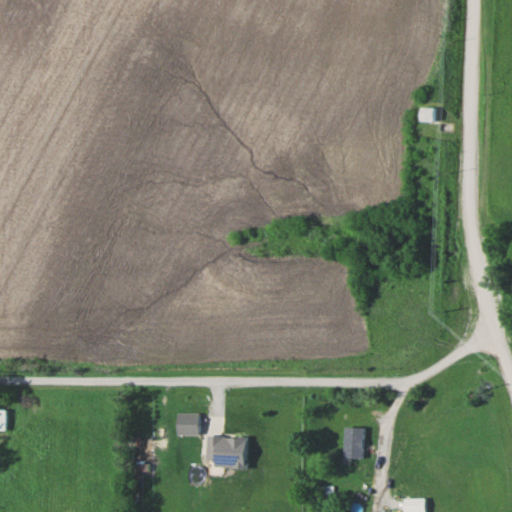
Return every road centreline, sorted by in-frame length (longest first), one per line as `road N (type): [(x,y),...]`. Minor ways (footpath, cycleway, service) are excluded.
road 1 (residential): [(0,380),(412,381),(494,331)]
road 2 (residential): [(511,386),(477,268),(475,0)]
